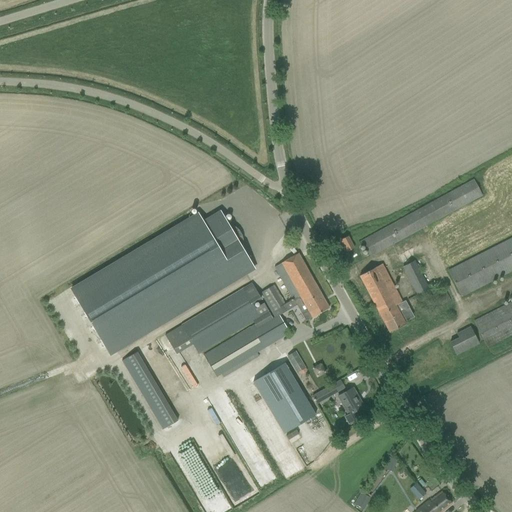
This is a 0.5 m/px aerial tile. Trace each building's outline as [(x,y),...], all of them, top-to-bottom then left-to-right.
[(363,243),(370,256),(482,196),(473,179),(358,242),(360,245),(363,243)] [(254,268),(241,248),(242,243),(242,239),(241,235),(239,231),(235,228),(232,226),(228,225),(219,211),(202,221),(198,214),(70,290),(109,355),(254,268)] [(354,248),(348,236),(341,240),(347,252),(354,248)] [(511,237),(447,271),(461,297),(463,296),(511,270),(511,237)] [(298,253),(289,258),(273,267),(292,301),(294,300),(305,321),(329,308),(298,253)] [(428,289),(414,261),(402,267),(416,295),(428,289)] [(381,264),(368,271),(359,276),(389,333),(405,325),(404,324),(413,319),(408,309),(399,313),(396,307),(402,304),(381,264)] [(197,353),(268,311),(263,303),(255,308),(252,304),(260,299),(251,283),(164,335),(169,343),(185,334),(197,353)] [(285,304),(273,286),(260,293),(274,317),(257,328),(255,324),(254,325),(254,324),(203,355),(216,376),(220,374),(223,378),(259,356),(257,352),(289,333),(279,316),(286,311),(283,305),(285,304)] [(437,291),(443,304),(450,301),(444,288),(437,291)] [(511,302),(473,322),(488,351),(497,346),(496,343),(511,334),(511,302)] [(461,336),(458,338),(450,342),(456,355),(478,344),(472,331),(468,333),(466,329),(456,334),(457,334),(460,333),(461,336)] [(177,420),(137,352),(121,361),(162,430),(177,420)] [(295,353),(287,358),(296,373),(299,372),(300,374),(306,371),(304,368),(305,368),(295,353)] [(284,363),(253,382),(284,434),(315,415),(284,363)] [(329,396),(344,388),(340,381),(325,389),(329,396)] [(352,388),(339,396),(338,396),(348,415),(345,416),(349,424),(358,418),(355,412),(363,407),(352,388)] [(240,501),(255,492),(252,487),(253,487),(217,425),(193,439),(201,454),(205,451),(209,458),(207,459),(215,473),(222,469),(229,481),(240,501)] [(311,428),(306,438),(304,437),(301,443),(318,451),(326,435),(311,428)] [(388,457),(384,468),(392,472),(397,460),(388,457)] [(415,483),(409,489),(419,499),(425,494),(415,483)] [(361,491),(353,504),(363,509),(367,502),(369,503),(372,499),(369,497),(370,496),(363,492),(361,491)] [(433,498),(415,511),(441,511),(444,510),(451,504),(441,491),(433,498)]
